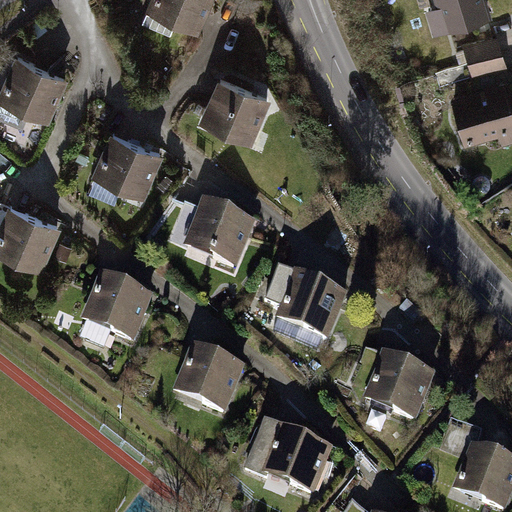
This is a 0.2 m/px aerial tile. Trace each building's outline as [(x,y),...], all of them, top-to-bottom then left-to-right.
[(221,0),(156,0),(151,13),(207,35),(221,0)] [(489,0),(441,0),(443,6),(430,10),(437,36),(495,18),(489,0)] [(502,40),(466,49),(476,85),(511,76),(502,40)] [(71,76),(17,54),(0,95),(0,99),(53,120),(71,76)] [(280,101),(223,77),(205,121),(262,145),(280,101)] [(511,84),(457,100),(471,149),(506,140),(508,146),(511,145),(511,84)] [(170,154),(114,134),(97,179),(153,199),(170,154)] [(68,228),(12,205),(0,233),(0,252),(50,273),(68,228)] [(261,227),(206,205),(188,249),(244,271),(261,227)] [(354,298),(296,277),(280,320),(337,341),(354,298)] [(158,301),(103,278),(84,321),(140,344),(158,301)] [(250,372),(197,349),(179,392),(232,414),(250,372)] [(443,376),(385,356),(369,402),(428,421),(443,376)] [(337,450),(283,429),(266,474),(320,495),(337,450)] [(511,511),(511,457),(476,443),(456,491),(508,511),(511,511)]
